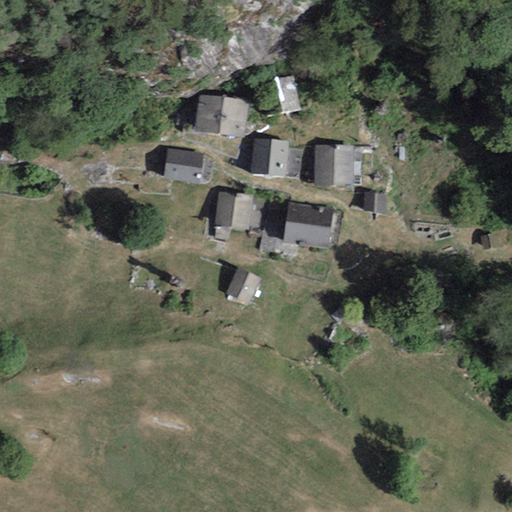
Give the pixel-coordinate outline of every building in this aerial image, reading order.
[(281,80),(287,114),(304,111),(298,77),(281,80)] [(249,106),(201,100),(196,137),(244,142),(249,106)] [(289,145),(256,142),(253,180),(285,182),(289,145)] [(354,150),(315,148),(314,192),(352,194),(354,150)] [(203,158),(167,152),(163,182),(198,188),(203,158)] [(385,198),(367,196),(365,215),(384,217),(385,198)] [(252,200),(220,197),(217,233),(249,236),(252,200)] [(336,212),(289,206),(284,247),(330,253),(336,212)] [(261,282),(239,270),(226,294),(248,306),(261,282)]
